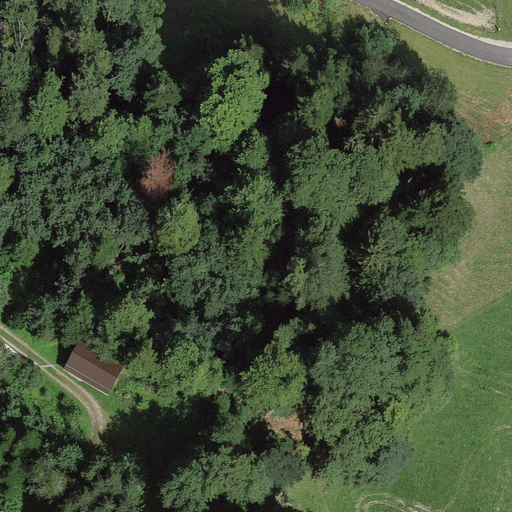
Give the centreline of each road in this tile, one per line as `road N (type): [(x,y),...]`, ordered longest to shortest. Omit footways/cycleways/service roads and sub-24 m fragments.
road 1 (track): [(511,56),(372,0)]
road 2 (track): [(56,511),(96,434),(94,409),(83,395)]
road 3 (track): [(94,409),(138,442),(158,511)]
